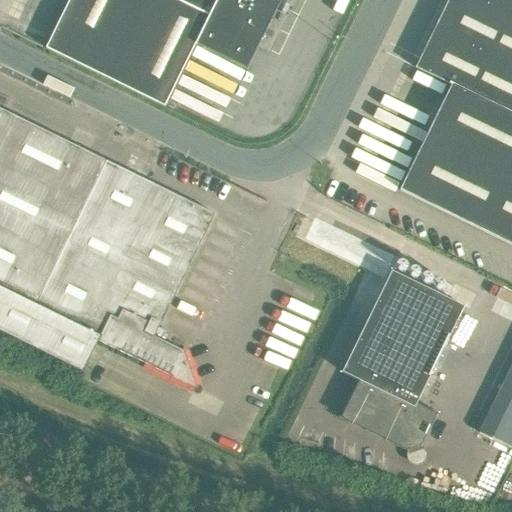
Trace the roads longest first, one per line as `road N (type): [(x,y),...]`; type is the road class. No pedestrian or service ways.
road 1 (unclassified): [(385,0),(321,128),(277,165),(230,161),(0,48)]
road 2 (unknown): [(390,247),(332,379),(329,432),(340,447),(408,477),(450,447)]
road 3 (unknown): [(277,165),(273,228),(239,354)]
